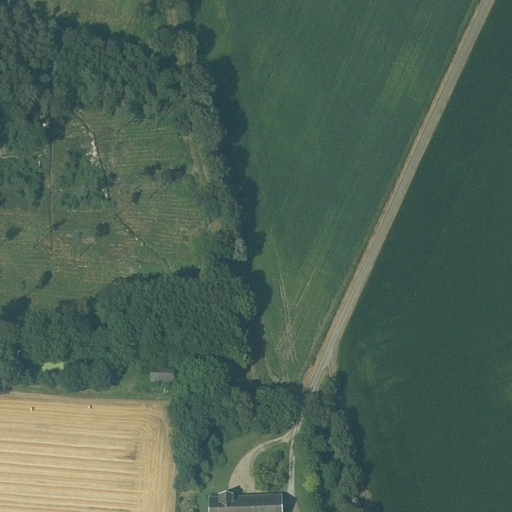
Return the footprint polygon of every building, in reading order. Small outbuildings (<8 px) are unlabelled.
[(192,41),(191,21),(182,21),(184,41),(192,41)] [(193,153),(186,154),(190,184),(198,183),(193,153)] [(174,370),(150,370),(150,382),(174,382),(174,370)] [(281,511),(281,498),(240,499),(240,511),(281,511)] [(240,511),(240,499),(209,500),(209,511),(240,511)]
